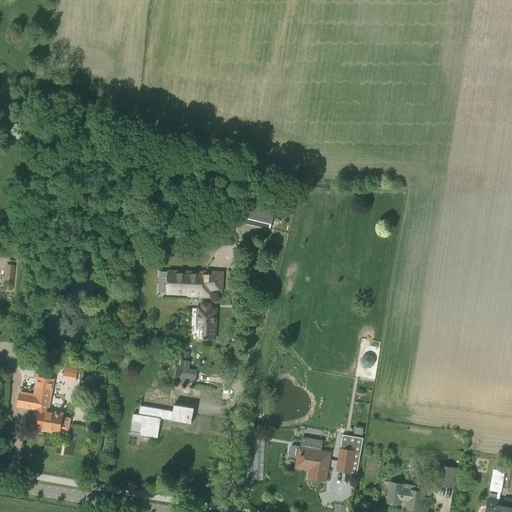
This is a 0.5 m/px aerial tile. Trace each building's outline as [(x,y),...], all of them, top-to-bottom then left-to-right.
[(82,30),(77,23),(72,26),(77,34),(74,35),(79,43),(90,36),(85,28),(82,30)] [(234,221),(270,230),(274,211),(279,194),(243,185),(239,202),(234,221)] [(15,265),(7,264),(4,287),(12,289),(15,265)] [(189,295),(211,296),(212,288),(222,288),(223,273),(207,272),(207,273),(169,272),(168,293),(190,294),(189,295)] [(199,308),(198,329),(216,329),(217,309),(210,309),(211,304),(203,304),(203,308),(199,308)] [(164,359),(174,361),(176,354),(165,352),(164,359)] [(188,369),(189,361),(181,360),(179,376),(195,379),(196,371),(188,369)] [(62,378),(75,381),(77,372),(64,370),(62,378)] [(35,395),(21,393),(18,406),(36,409),(35,416),(38,416),(36,427),(59,432),(60,430),(69,432),(71,418),(62,416),(63,415),(45,411),(45,408),(48,409),(54,380),(38,377),(35,395)] [(173,411),(140,406),(139,414),(133,414),(132,422),(142,424),(141,435),(158,438),(160,425),(157,425),(158,418),(191,423),(194,408),(174,405),(173,411)] [(261,408),(251,408),(251,418),(261,418),(261,408)] [(356,425),(354,433),(362,435),(364,426),(356,425)] [(341,448),(339,448),(336,471),(351,474),(352,472),(357,473),(363,438),(343,435),(341,448)] [(245,478),(255,479),(257,440),(246,439),(245,478)] [(289,454),(290,457),(298,458),(297,465),(310,468),(308,478),(325,481),(330,453),(300,448),(300,447),(292,445),(290,447),(289,454)] [(435,485),(453,487),(454,486),(457,487),(459,468),(438,465),(435,485)] [(486,511),(511,511),(511,499),(505,499),(505,502),(499,501),(500,492),(501,493),(505,471),(493,469),(489,491),(497,492),(496,500),(489,499),(486,511)] [(409,501),(408,509),(420,510),(422,499),(423,499),(424,492),(422,492),(423,487),(391,483),(388,502),(400,503),(400,499),(409,501)]
